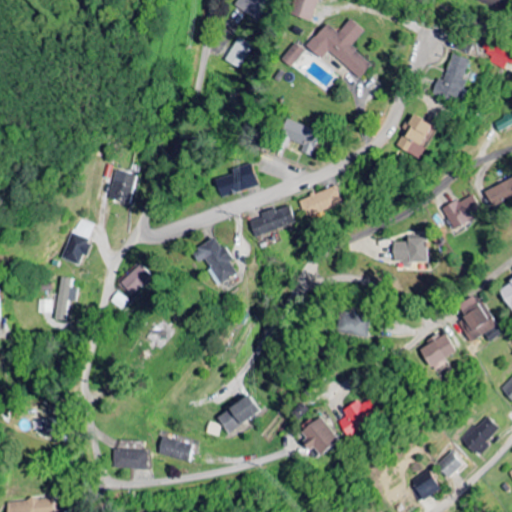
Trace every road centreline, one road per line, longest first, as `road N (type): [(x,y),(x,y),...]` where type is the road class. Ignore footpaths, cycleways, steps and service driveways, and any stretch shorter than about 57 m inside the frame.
road 1 (residential): [(290,452),(228,476),(132,492),(108,481),(97,439),(88,376),(107,272),(158,181),(186,108),(207,0)]
road 2 (residential): [(130,229),(164,237),(364,152),(386,134),(427,37)]
road 3 (residential): [(441,321),(366,282),(318,282),(313,265),(511,148)]
